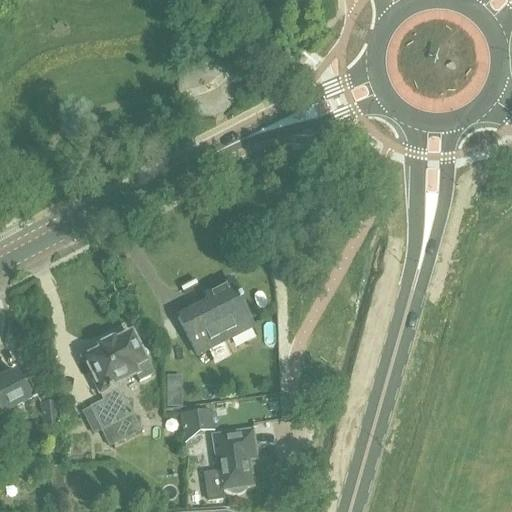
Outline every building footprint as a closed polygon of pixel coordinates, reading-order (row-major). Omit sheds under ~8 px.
[(194,356),(251,328),(238,302),(240,301),(231,284),(202,299),(205,305),(176,319),(194,356)] [(138,384),(150,378),(129,336),(112,344),(110,341),(97,349),(98,352),(82,361),(103,403),(82,413),(93,436),(100,432),(108,448),(140,432),(115,385),(134,376),(138,384)] [(0,415),(36,398),(28,381),(20,385),(14,373),(0,380),(0,415)] [(57,425),(55,410),(55,405),(41,406),(42,428),(57,427),(57,425)] [(188,416),(192,436),(214,432),(210,412),(188,416)] [(247,452),(249,451),(251,451),(252,450),(253,449),(253,448),(253,447),(253,446),(251,432),(212,438),(220,492),(227,491),(230,493),(233,494),(237,494),(240,493),(243,491),(245,488),(252,487),(247,452)]
